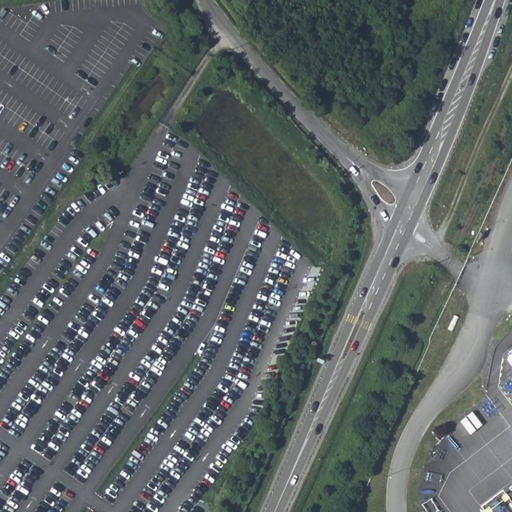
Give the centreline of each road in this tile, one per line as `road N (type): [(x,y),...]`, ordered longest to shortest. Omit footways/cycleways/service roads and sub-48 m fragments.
road 1 (secondary): [(402,228),(276,511)]
road 2 (tertiary): [(205,0),(348,158)]
road 3 (secondary): [(495,0),(419,191)]
road 4 (track): [(511,76),(435,248)]
